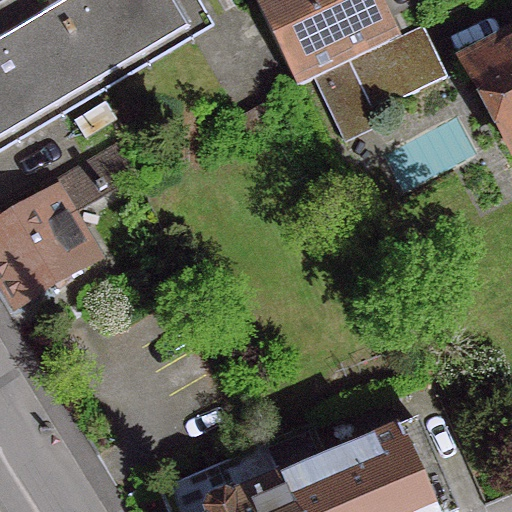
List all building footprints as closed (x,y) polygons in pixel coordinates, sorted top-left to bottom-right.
[(163,0),(69,0),(0,41),(0,141),(89,89),(183,33),(163,0)] [(249,0),(292,89),(309,81),(385,44),(363,0),(249,0)] [(385,44),(309,81),(340,145),(375,129),(369,115),(431,85),(406,34),(385,44)] [(511,41),(463,68),(511,159),(511,41)] [(267,123),(258,109),(235,123),(243,137),(267,123)] [(46,196),(0,223),(0,285),(13,307),(86,264),(59,218),(85,202),(131,175),(116,143),(41,187),(46,196)] [(260,449),(276,484),(288,511),(450,511),(413,425),(296,476),(292,466),(310,458),(298,432),(259,447),(260,448),(260,449)] [(288,511),(276,484),(260,449),(260,448),(154,493),(162,511),(288,511)]
